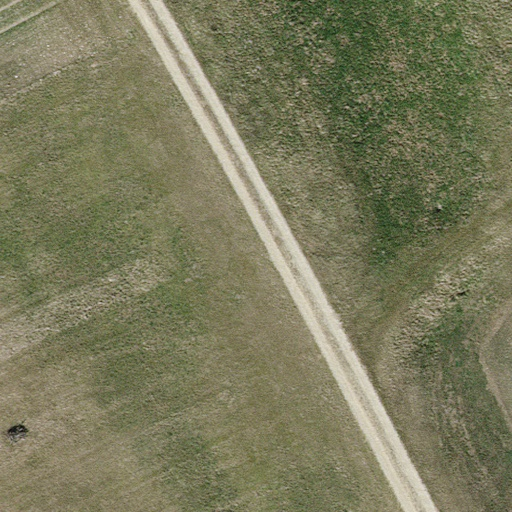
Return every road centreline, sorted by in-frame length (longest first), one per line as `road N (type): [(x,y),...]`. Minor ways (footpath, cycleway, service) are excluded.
road 1 (track): [(427,511),(206,86),(152,0)]
road 2 (track): [(511,207),(412,280),(388,331),(376,412)]
